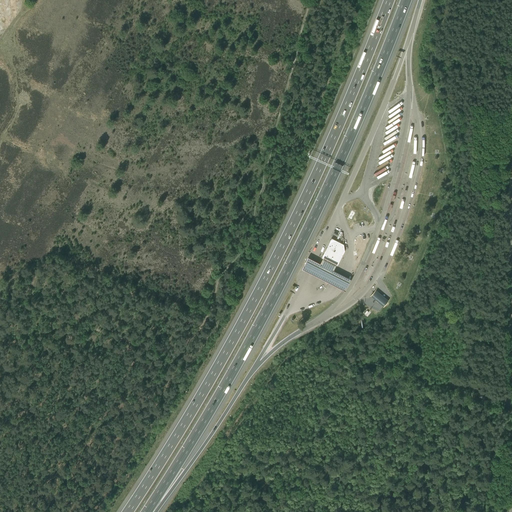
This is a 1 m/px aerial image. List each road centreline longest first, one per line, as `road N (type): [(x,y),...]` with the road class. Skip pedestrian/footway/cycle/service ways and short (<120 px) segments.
road 1 (motorway): [(389,0),(249,311),(128,511)]
road 2 (motorway): [(147,511),(308,228),(405,0)]
road 3 (unclassified): [(511,186),(511,442)]
road 4 (motorway): [(147,511),(253,369)]
